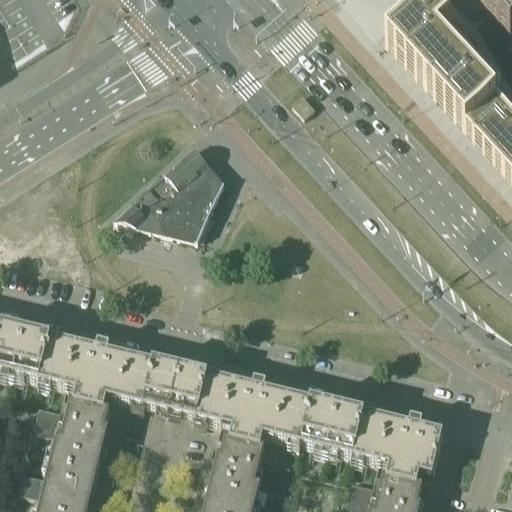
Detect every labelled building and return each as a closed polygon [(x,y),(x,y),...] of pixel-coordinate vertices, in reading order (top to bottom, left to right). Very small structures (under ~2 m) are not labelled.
[(511,0),(460,0),(479,21),(482,24),(507,51),(506,54),(511,59),(511,0)] [(428,9),(384,49),(465,138),(511,189),(511,127),(495,110),(468,80),(464,75),(445,55),(436,45),(440,41),(449,33),(430,12),(428,9)] [(301,102),(290,111),(303,125),(313,116),(301,102)] [(196,250),(223,193),(190,157),(112,230),(196,250)] [(0,382),(69,399),(70,394),(79,354),(0,335),(0,382)] [(76,395),(75,400),(105,408),(167,422),(196,429),(221,436),(222,430),(233,433),(231,438),(262,445),(378,473),(379,468),(432,481),(441,442),(178,378),(79,354),(70,394),(76,395)] [(102,445),(108,419),(103,417),(105,408),(75,400),(73,410),(61,407),(59,419),(38,414),(32,440),(55,446),(49,471),(96,483),(100,467),(97,466),(99,456),(106,458),(108,447),(102,445)] [(289,475),(268,470),(271,458),(259,455),(262,445),(231,438),(229,448),(224,447),(218,473),(211,472),(208,483),(215,484),(213,494),(209,493),(206,509),(218,511),(254,511),(258,495),(283,501),(289,475)] [(90,508),(96,483),(49,471),(46,486),(22,481),(17,501),(41,507),(39,511),(92,511),(93,508),(90,508)] [(416,511),(421,494),(415,493),(418,483),(388,476),(385,486),(374,483),(371,495),(350,490),(344,511),(416,511)]
